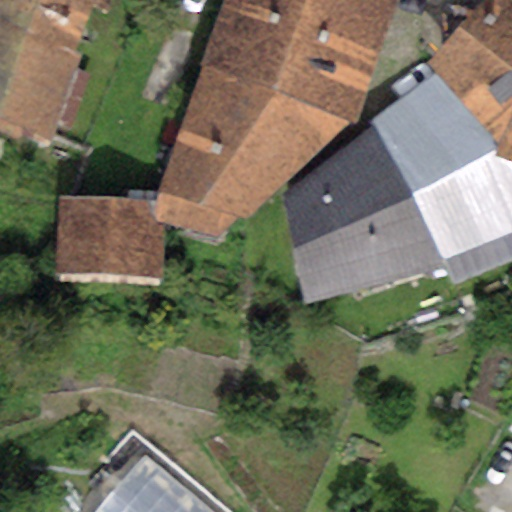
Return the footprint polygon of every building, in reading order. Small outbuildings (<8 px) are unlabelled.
[(0,0),(0,127),(50,145),(99,0),(0,0)] [(386,0),(234,0),(161,221),(211,232),(344,115),(386,0)] [(511,146),(511,6),(498,1),(439,63),(447,73),(511,146)] [(511,168),(447,73),(300,199),(315,296),(448,259),(511,231),(511,168)] [(153,208),(57,208),(56,286),(153,286),(153,208)] [(203,511),(140,458),(95,511),(203,511)]
